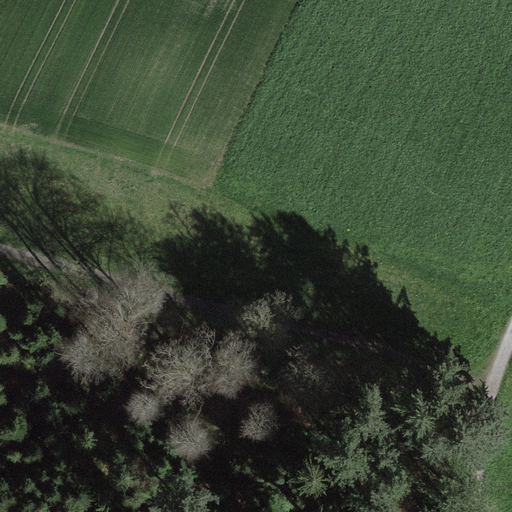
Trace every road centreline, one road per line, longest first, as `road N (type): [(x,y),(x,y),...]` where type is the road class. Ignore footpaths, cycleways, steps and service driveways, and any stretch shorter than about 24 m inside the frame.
road 1 (track): [(0,238),(496,389)]
road 2 (track): [(496,389),(466,511)]
